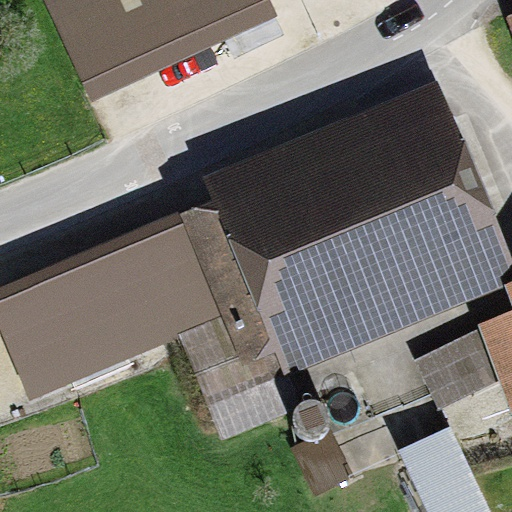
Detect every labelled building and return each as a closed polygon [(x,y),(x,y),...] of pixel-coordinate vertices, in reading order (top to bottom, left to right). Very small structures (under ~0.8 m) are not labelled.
[(265,3),(264,0),(45,0),(87,88),(265,3)] [(511,282),(511,260),(436,79),(202,177),(211,199),(0,286),(0,330),(29,400),(178,338),(208,409),(285,376),(511,282)] [(511,322),(491,330),(511,388),(511,322)] [(496,361),(481,333),(415,365),(430,392),(496,361)] [(285,376),(208,409),(220,439),(298,406),(285,376)] [(425,511),(485,511),(450,434),(400,456),(425,511)]
